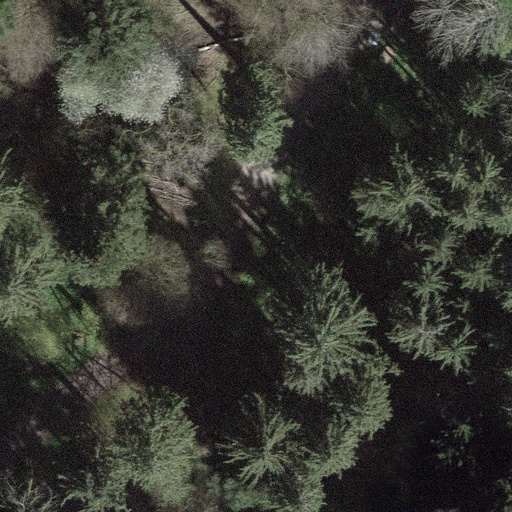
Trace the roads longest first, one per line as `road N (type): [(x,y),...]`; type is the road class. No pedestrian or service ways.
road 1 (track): [(212,270),(345,0)]
road 2 (track): [(212,270),(69,396),(0,444)]
road 3 (track): [(259,511),(240,500),(214,460),(199,410),(191,354),(212,270)]
